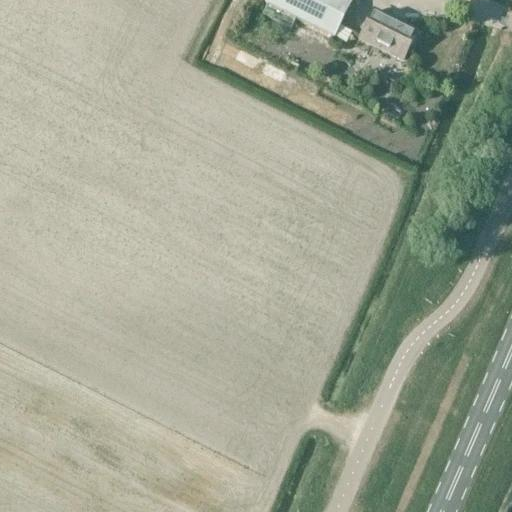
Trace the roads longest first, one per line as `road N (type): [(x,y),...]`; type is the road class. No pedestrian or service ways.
road 1 (unclassified): [(511,186),(461,296),(404,356),(336,511)]
road 2 (track): [(367,441),(303,412),(402,179)]
road 3 (primary): [(442,511),(511,350)]
